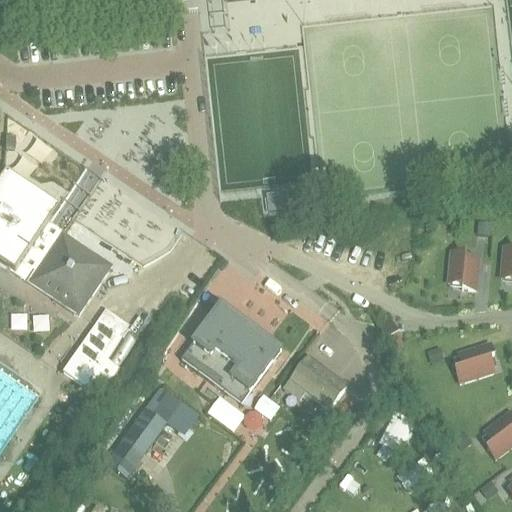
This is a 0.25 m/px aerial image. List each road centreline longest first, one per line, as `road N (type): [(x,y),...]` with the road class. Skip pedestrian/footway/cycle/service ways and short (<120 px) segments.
road 1 (residential): [(298,511),(363,417),(370,369),(331,311),(243,251)]
road 2 (residential): [(243,251),(272,247),(415,321),(511,317)]
road 3 (residential): [(243,251),(213,233),(186,0)]
